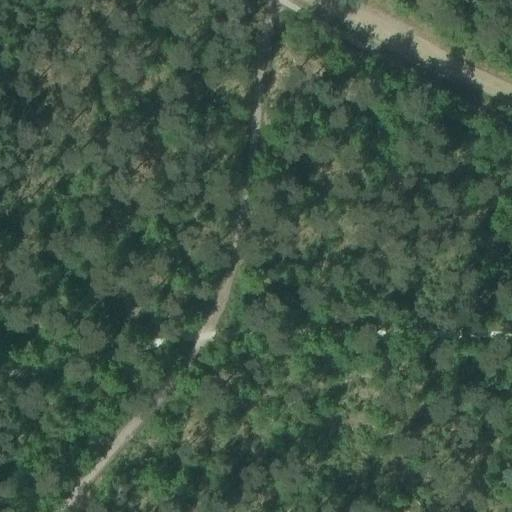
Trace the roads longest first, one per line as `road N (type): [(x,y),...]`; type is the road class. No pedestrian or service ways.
road 1 (track): [(60,511),(178,377),(204,335),(224,280),(270,0)]
road 2 (track): [(334,0),(511,101)]
